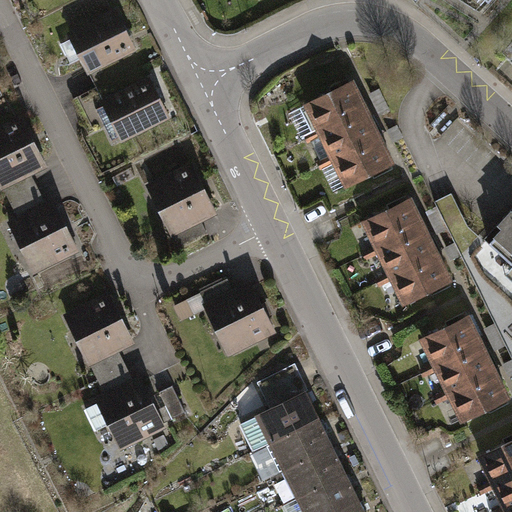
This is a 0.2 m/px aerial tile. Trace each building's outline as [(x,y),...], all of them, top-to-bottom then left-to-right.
[(138,49),(118,8),(57,37),(69,63),(81,58),(88,73),(138,49)] [(175,115),(156,76),(97,104),(116,144),(175,115)] [(301,112),(314,139),(359,117),(352,104),(346,91),(301,112)] [(26,116),(0,129),(0,180),(13,206),(44,190),(34,171),(50,163),(26,116)] [(314,139),(327,166),(371,144),(365,130),(359,117),(314,139)] [(327,166),(340,192),(384,171),(378,158),(371,144),(327,166)] [(193,163),(145,188),(176,248),(204,233),(197,220),(217,210),(193,163)] [(21,222),(12,228),(36,274),(80,250),(57,206),(53,208),(44,190),(13,206),(21,222)] [(360,229),(373,256),(417,235),(409,219),(404,208),(360,229)] [(511,220),(491,245),(511,263),(511,220)] [(373,256),(385,283),(430,262),(424,250),(417,235),(373,256)] [(385,283),(398,310),(443,289),(436,276),(430,262),(385,283)] [(235,295),(228,281),(176,308),(183,322),(207,310),(230,355),(280,329),(256,284),(235,295)] [(117,295),(64,322),(94,383),(124,368),(117,354),(141,342),(117,295)] [(418,345),(431,372),(475,351),(469,337),(462,324),(418,345)] [(431,372),(444,399),(488,378),(482,365),(475,351),(431,372)] [(105,403),(93,409),(115,451),(180,419),(164,387),(139,399),(124,368),(94,383),(105,403)] [(263,447),(277,440),(322,417),(308,388),(304,390),(294,372),(273,383),(280,396),(288,392),(290,397),(248,419),(263,447)] [(444,399),(457,426),(501,405),(495,392),(488,378),(444,399)] [(277,440),(291,469),(337,446),(322,417),(277,440)] [(291,469),(306,498),(352,474),(337,446),(291,469)] [(511,450),(483,464),(496,491),(511,483),(511,450)] [(306,498),(313,511),(349,511),(367,503),(352,474),(306,498)] [(511,511),(511,483),(496,491),(505,511),(511,511)] [(349,511),(371,511),(367,503),(349,511)]
